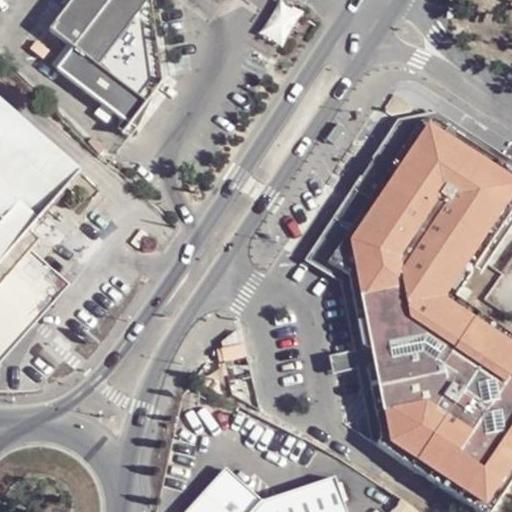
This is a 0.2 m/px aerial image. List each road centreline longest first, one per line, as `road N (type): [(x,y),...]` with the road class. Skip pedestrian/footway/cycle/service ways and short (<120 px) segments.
road 1 (secondary): [(120,489),(141,408),(167,351),(371,41)]
road 2 (secondary): [(342,22),(97,384),(44,425)]
